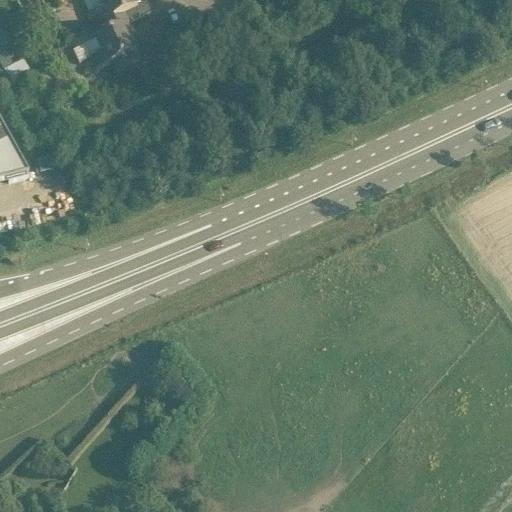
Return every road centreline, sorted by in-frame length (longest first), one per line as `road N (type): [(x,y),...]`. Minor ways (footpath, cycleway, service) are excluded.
road 1 (primary): [(511,106),(236,229)]
road 2 (primary): [(0,361),(145,293),(236,229)]
road 3 (primary): [(0,325),(236,229)]
road 4 (primary): [(236,229),(0,289)]
